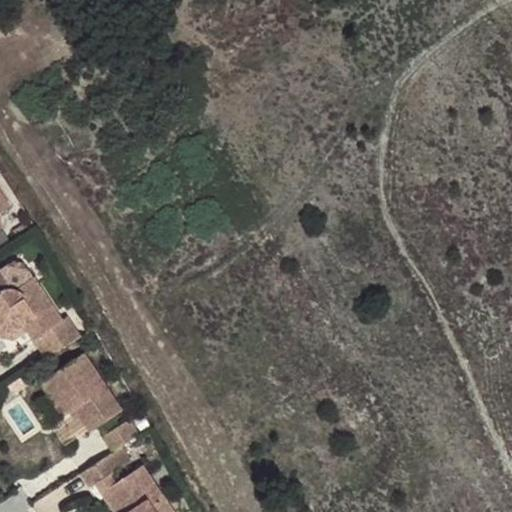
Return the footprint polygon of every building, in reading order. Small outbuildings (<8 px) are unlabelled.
[(15,291),(34,278),(24,264),(15,262),(0,271),(0,278),(7,290),(8,289),(9,289),(10,289),(11,289),(11,288),(12,289),(13,289),(13,290),(14,290),(15,291)] [(34,278),(15,291),(14,290),(13,290),(13,289),(12,289),(11,288),(11,289),(10,289),(9,289),(8,289),(7,290),(0,278),(0,310),(1,313),(0,314),(0,328),(12,331),(30,320),(41,335),(35,339),(48,360),(81,338),(67,317),(62,320),(34,278)] [(29,330),(35,339),(41,335),(30,320),(12,331),(0,328),(0,314),(1,313),(0,310),(0,335),(15,338),(29,330)] [(123,410),(85,353),(41,382),(64,416),(70,412),(75,408),(81,417),(91,431),(123,410)] [(75,408),(70,412),(76,420),(81,417),(75,408)] [(129,420),(104,437),(114,452),(122,447),(139,436),(129,420)] [(114,452),(81,473),(91,488),(97,484),(111,475),(131,461),(122,447),(114,452)] [(117,484),(110,489),(124,511),(154,511),(152,507),(164,499),(143,467),(117,484)] [(124,511),(110,489),(117,484),(111,475),(97,484),(115,511),(124,511)] [(173,511),(164,499),(152,507),(154,511),(173,511)]
